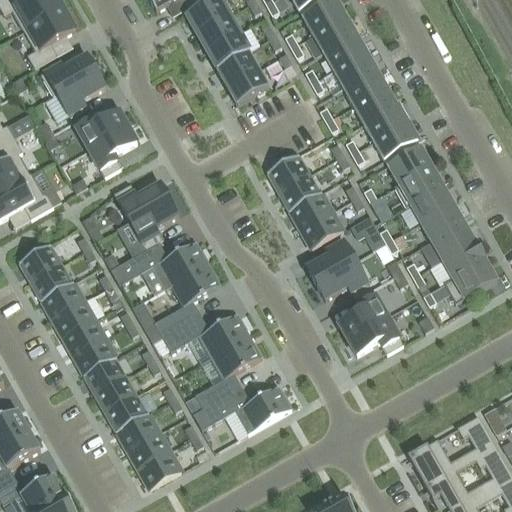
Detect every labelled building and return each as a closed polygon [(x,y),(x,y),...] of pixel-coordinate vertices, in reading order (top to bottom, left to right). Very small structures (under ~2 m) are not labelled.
[(35,0),(26,6),(22,0),(7,0),(0,4),(0,12),(0,13),(4,20),(12,15),(24,35),(64,13),(56,0),(35,0)] [(147,0),(156,16),(182,2),(189,13),(211,0),(147,0)] [(243,0),(249,10),(256,6),(252,0),(243,0)] [(260,0),(267,10),(274,6),(270,0),(260,0)] [(290,0),(299,16),(327,0),(290,0)] [(198,39),(230,20),(219,2),(188,20),(198,39)] [(313,40),(347,21),(336,3),(303,22),(313,40)] [(256,6),(249,10),(255,20),(262,16),(256,6)] [(273,21),(280,17),(274,6),(267,10),(273,21)] [(76,35),(64,13),(24,35),(36,56),(28,61),(35,74),(58,61),(51,49),(76,35)] [(198,39),(208,56),(240,38),(230,20),(198,39)] [(347,21),(313,40),(323,58),(357,39),(347,21)] [(263,34),(269,45),(276,41),(270,30),(263,34)] [(217,74),(250,56),(240,38),(208,56),(218,73),(217,74)] [(285,43),(291,53),(298,49),(292,39),(285,43)] [(357,39),(323,58),(334,76),(367,57),(357,39)] [(276,41),(269,45),(275,55),(282,51),(276,41)] [(291,53),(297,64),(304,60),(298,49),(291,53)] [(251,56),(250,56),(217,74),(227,92),(259,74),(249,57),(251,56)] [(367,57),(334,76),(344,94),(377,74),(367,57)] [(287,59),(279,63),(285,74),(293,70),(287,59)] [(41,80),(53,101),(97,76),(88,60),(65,73),(62,68),(41,80)] [(270,93),(259,74),(227,92),(238,111),(270,93)] [(305,78),(311,89),(318,84),(312,74),(305,78)] [(354,111),(387,92),(377,74),(344,94),(354,111)] [(53,101),(45,106),(57,128),(70,121),(71,123),(88,114),(83,105),(106,92),(97,76),(53,101)] [(28,93),(21,82),(13,87),(19,98),(28,93)] [(317,99),(318,99),(324,95),(318,84),(311,89),(317,99)] [(364,129),(397,110),(387,92),(354,111),(364,129)] [(397,110),(364,129),(374,147),(408,128),(397,110)] [(327,113),(320,117),(326,127),(333,123),(327,113)] [(77,134),(89,154),(128,132),(119,116),(97,129),(94,124),(77,134)] [(9,126),(12,139),(35,134),(31,120),(9,126)] [(333,123),(326,127),(332,138),(339,134),(333,123)] [(0,152),(15,144),(7,130),(3,133),(0,126),(0,152)] [(53,138),(47,127),(38,131),(45,143),(53,138)] [(385,165),(418,146),(408,128),(374,147),(385,165)] [(138,148),(129,132),(89,154),(105,182),(121,173),(115,161),(138,148)] [(53,138),(45,143),(51,154),(60,149),(53,138)] [(15,144),(0,152),(0,197),(31,179),(31,178),(30,179),(19,160),(23,157),(15,144)] [(352,159),(359,155),(353,145),(346,149),(352,159)] [(331,153),(337,164),(344,160),(338,149),(331,153)] [(433,171),(421,152),(388,171),(399,190),(395,192),(395,193),(433,171)] [(359,155),(352,159),(358,170),(365,166),(359,155)] [(278,197),(310,179),(299,160),(267,178),(278,197)] [(350,170),(344,160),(337,164),(343,174),(350,170)] [(395,193),(406,212),(443,190),(433,171),(395,193)] [(31,179),(0,197),(0,226),(24,212),(31,224),(54,211),(50,204),(46,198),(43,200),(31,179)] [(310,179),(278,197),(289,216),(290,216),(322,197),(320,197),(310,179)] [(83,183),(72,190),(77,198),(88,192),(83,183)] [(130,227),(170,205),(161,189),(138,202),(131,190),(115,199),(130,227)] [(443,190),(406,212),(410,210),(421,228),(454,209),(443,190)] [(346,195),(352,205),(359,201),(353,191),(346,195)] [(371,193),(364,197),(370,207),(377,203),(371,193)] [(333,216),(322,197),(290,216),(289,216),(290,217),(291,216),(301,235),(333,216)] [(57,200),(50,204),(54,211),(61,207),(57,200)] [(365,212),(359,201),(352,205),(358,216),(365,212)] [(377,203),(370,207),(376,218),(381,226),(394,218),(389,210),(383,214),(377,203)] [(119,235),(134,262),(146,255),(160,247),(163,245),(156,233),(179,220),(170,205),(130,227),(117,234),(118,235),(119,235)] [(454,209),(421,228),(431,247),(465,228),(454,209)] [(333,216),(301,235),(312,254),(344,236),(333,216)] [(98,232),(91,221),(83,226),(89,237),(98,232)] [(358,244),(377,233),(370,221),(351,232),(358,244)] [(431,247),(442,266),(476,246),(465,228),(431,247)] [(380,237),(386,248),(393,244),(387,233),(380,237)] [(84,257),(91,253),(85,242),(78,246),(84,257)] [(392,258),(399,254),(393,244),(386,248),(392,258)] [(327,255),(330,260),(307,273),(316,289),(356,266),(344,245),(327,255)] [(444,289),(486,265),(476,246),(442,266),(452,283),(444,288),(444,289)] [(134,262),(120,270),(111,275),(120,290),(153,272),(165,294),(209,269),(196,247),(168,263),(160,247),(146,255),(134,262)] [(30,287),(62,269),(51,249),(19,267),(30,287)] [(97,263),(91,253),(84,257),(90,267),(97,263)] [(105,264),(111,275),(120,270),(113,259),(105,264)] [(456,309),(462,305),(498,285),(486,265),(444,289),(456,309)] [(316,289),(325,304),(348,291),(355,303),(372,294),(356,266),(316,289)] [(394,282),(402,277),(396,266),(387,270),(394,282)] [(413,282),(420,278),(414,268),(407,272),(413,282)] [(62,269),(30,287),(41,306),(74,287),(72,287),(62,269)] [(209,269),(165,294),(166,294),(172,291),(184,312),(154,328),(163,343),(201,321),(193,306),(221,290),(209,269)] [(402,277),(394,282),(400,293),(409,288),(402,277)] [(419,293),(426,289),(420,278),(413,282),(419,293)] [(99,284),(105,294),(112,290),(106,280),(99,284)] [(42,306),(53,324),(85,306),(74,287),(41,306),(41,307),(42,306)] [(118,301),(112,290),(105,294),(111,305),(118,301)] [(430,312),(430,311),(437,308),(431,297),(424,301),(430,312)] [(348,345),(388,322),(376,301),(359,311),(362,316),(339,329),(348,345)] [(53,324),(64,343),(95,325),(85,306),(53,324)] [(120,321),(126,332),(134,328),(127,317),(120,321)] [(213,362),(250,341),(237,319),(210,335),(201,321),(163,343),(171,357),(200,340),(213,362)] [(427,320),(418,325),(425,337),(433,332),(427,320)] [(404,350),(388,322),(348,345),(357,360),(380,347),(387,359),(404,350)] [(106,343),(95,325),(64,343),(74,362),(106,343)] [(134,328),(126,332),(133,342),(140,338),(134,328)] [(193,420),(194,421),(243,393),(235,379),(262,363),(250,341),(213,362),(225,384),(196,401),(203,414),(193,420)] [(83,380),(84,381),(117,362),(106,343),(74,362),(85,380),(83,380)] [(142,359),(148,369),(155,365),(149,355),(142,359)] [(117,362),(84,381),(95,400),(126,381),(116,363),(117,363),(117,362)] [(148,369),(154,380),(161,376),(155,365),(148,369)] [(95,400),(105,418),(137,400),(126,381),(95,400)] [(243,393),(194,421),(202,435),(225,422),(238,445),(248,439),(292,414),(279,391),(251,407),(243,393)] [(169,407),(177,403),(170,392),(163,396),(169,407)] [(147,418),(137,400),(105,418),(116,437),(149,418),(147,418)] [(196,401),(186,406),(193,420),(203,414),(196,401)] [(169,407),(176,417),(183,413),(177,403),(169,407)] [(497,424),(492,414),(484,418),(490,428),(497,424)] [(0,451),(30,435),(18,415),(0,425),(0,451)] [(128,455),(160,437),(149,418),(116,437),(116,438),(117,437),(128,455)] [(438,444),(408,461),(426,492),(456,476),(476,465),(476,464),(497,452),(479,421),(458,433),(458,434),(464,444),(469,441),(476,453),(451,467),(439,445),(438,444)] [(191,444),(198,440),(192,430),(185,434),(191,444)] [(0,478),(0,494),(17,485),(9,473),(41,455),(30,435),(0,451),(0,469),(4,476),(0,478)] [(139,474),(170,456),(160,437),(128,455),(139,474)] [(198,440),(191,444),(197,455),(204,451),(198,440)] [(511,447),(511,446),(503,450),(509,461),(511,458),(511,447)] [(456,476),(426,492),(437,511),(460,511),(511,482),(511,479),(497,452),(476,464),(476,465),(481,474),(486,471),(493,483),(468,497),(456,476)] [(182,476),(170,456),(139,474),(150,494),(182,476)] [(17,485),(0,494),(0,504),(3,510),(11,506),(14,511),(42,511),(65,499),(54,480),(24,498),(17,485)] [(511,511),(511,482),(460,511),(479,511),(502,499),(509,511),(507,511),(511,511)] [(73,511),(66,499),(65,499),(42,511),(73,511)] [(352,511),(344,499),(320,511),(352,511)]
